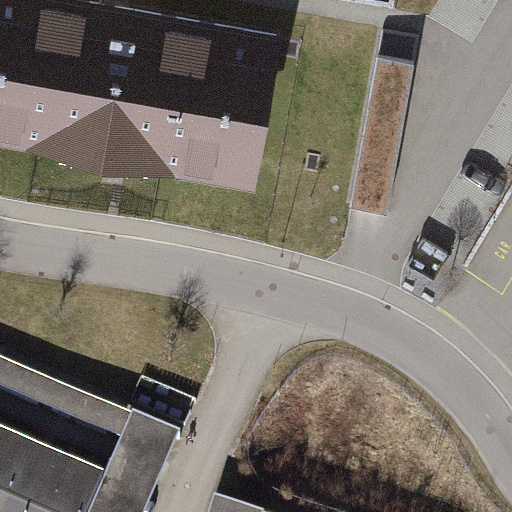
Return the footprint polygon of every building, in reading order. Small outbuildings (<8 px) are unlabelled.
[(307,44),(57,0),(0,0),(0,115),(286,166),(307,44)] [(414,61),(377,53),(351,204),(386,211),(414,61)] [(152,511),(184,441),(139,421),(109,490),(99,511),(152,511)] [(99,511),(109,490),(0,442),(0,511),(99,511)] [(247,511),(215,502),(212,511),(247,511)]
